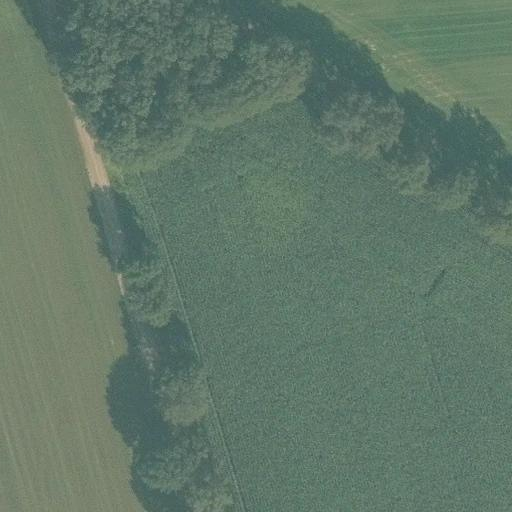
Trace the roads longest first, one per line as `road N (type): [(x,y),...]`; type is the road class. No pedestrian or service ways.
road 1 (track): [(199,511),(44,0)]
road 2 (track): [(211,0),(511,197)]
